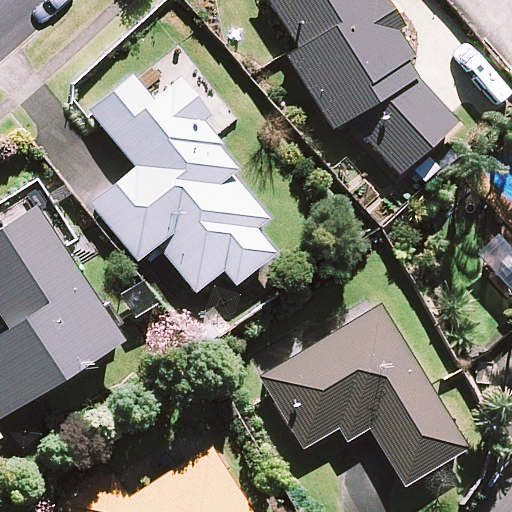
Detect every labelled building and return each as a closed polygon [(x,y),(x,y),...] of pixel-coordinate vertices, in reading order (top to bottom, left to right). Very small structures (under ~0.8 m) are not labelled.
[(407,163),(420,183),(441,169),(427,150),(455,130),(366,0),(261,0),(292,46),(282,53),(333,128),(352,114),(392,173),(407,163)] [(130,70),(86,105),(132,162),(88,198),(136,258),(156,242),(193,288),(219,267),(231,282),(273,248),(254,224),(266,214),(230,169),(234,165),(218,144),(221,141),(200,115),(207,110),(177,74),(150,95),(130,70)] [(34,200),(0,222),(0,314),(5,322),(0,325),(0,408),(120,331),(34,200)] [(460,450),(375,306),(259,375),(301,448),(335,428),(342,441),(366,427),(400,485),(460,450)] [(248,511),(208,447),(125,498),(110,474),(65,502),(70,511),(248,511)]
